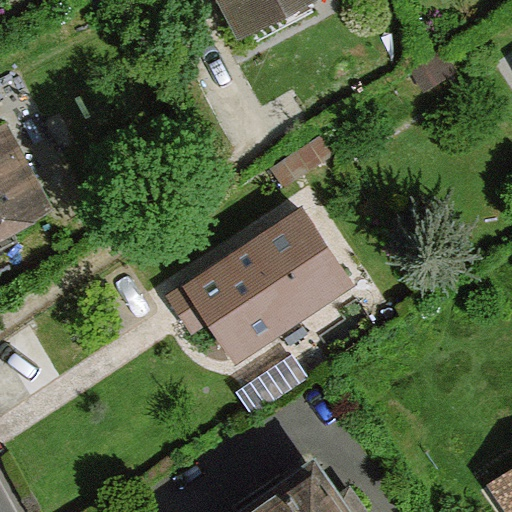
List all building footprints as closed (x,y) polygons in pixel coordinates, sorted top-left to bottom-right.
[(305,0),(230,0),(241,21),(281,0),(285,0),(290,8),(305,0)] [(0,229),(46,205),(5,130),(0,132),(0,229)] [(349,280),(305,213),(177,298),(195,325),(212,314),(238,353),(349,280)] [(344,511),(315,469),(252,511),(344,511)] [(511,470),(496,481),(511,506),(511,470)]
